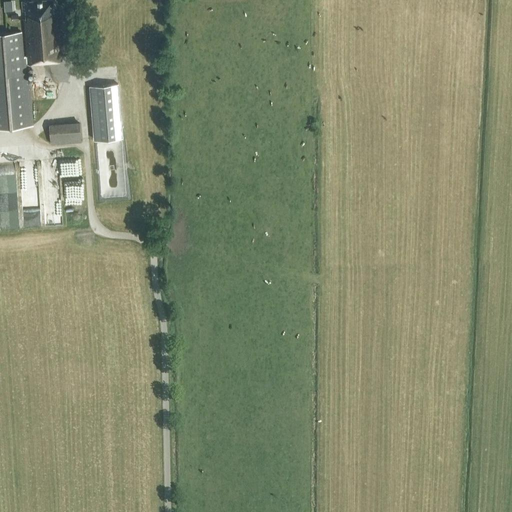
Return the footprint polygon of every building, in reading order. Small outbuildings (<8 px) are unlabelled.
[(54,10),(53,0),(27,0),(22,1),(23,11),(27,10),(27,18),(25,18),(28,56),(24,56),(22,29),(0,30),(0,127),(33,125),(27,63),(61,60),(57,10),(54,10)] [(71,30),(64,30),(65,42),(72,42),(71,30)] [(93,139),(123,137),(119,81),(89,84),(93,139)] [(51,143),(81,141),(80,123),(49,125),(51,143)] [(32,197),(27,198),(27,219),(36,219),(36,224),(42,224),(41,192),(40,192),(39,169),(22,170),(23,187),(31,187),(32,197)] [(47,211),(47,224),(64,223),(64,210),(47,211)]
